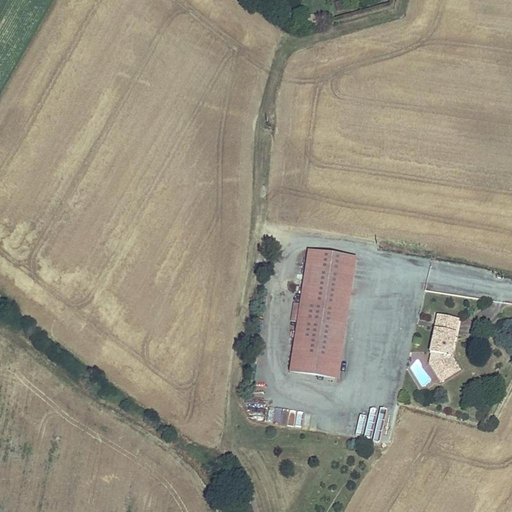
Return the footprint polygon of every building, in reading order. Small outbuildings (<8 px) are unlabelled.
[(317,15),(305,16),(306,28),(318,27),(317,15)] [(308,251),(300,304),(347,311),(355,259),(308,251)] [(347,311),(300,304),(295,338),(342,346),(347,311)] [(458,320),(437,316),(429,353),(431,354),(436,355),(438,359),(438,362),(431,367),(441,382),(452,375),(448,369),(454,365),(450,358),(458,320)] [(295,338),(289,373),(337,380),(342,346),(295,338)] [(429,364),(431,367),(438,362),(438,359),(436,355),(431,354),(429,364)] [(286,422),(286,409),(276,409),(276,422),(286,422)] [(309,428),(311,413),(291,411),(289,426),(309,428)]
